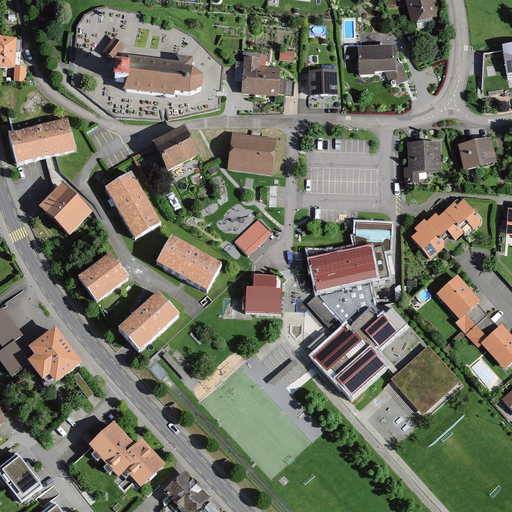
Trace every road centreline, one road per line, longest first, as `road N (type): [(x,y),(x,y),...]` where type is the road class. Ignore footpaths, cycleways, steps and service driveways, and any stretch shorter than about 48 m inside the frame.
road 1 (secondary): [(244,511),(66,312),(18,235),(0,183)]
road 2 (residential): [(448,104),(413,122),(132,131)]
